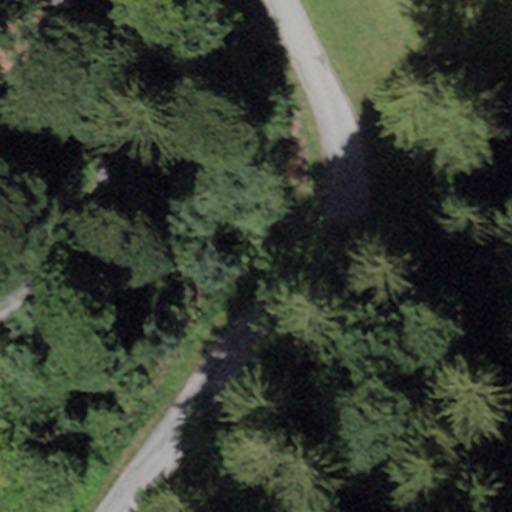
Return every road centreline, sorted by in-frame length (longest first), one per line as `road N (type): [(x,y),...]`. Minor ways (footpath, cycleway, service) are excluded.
road 1 (unclassified): [(116,511),(317,263),(334,226),(342,192),(337,151),(281,0)]
road 2 (track): [(0,302),(84,250),(110,206),(108,145),(58,0)]
